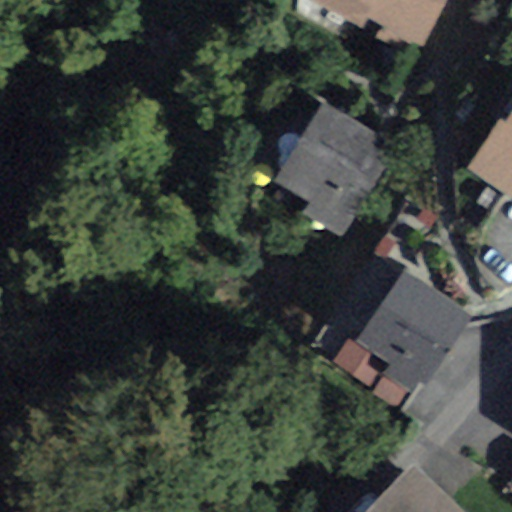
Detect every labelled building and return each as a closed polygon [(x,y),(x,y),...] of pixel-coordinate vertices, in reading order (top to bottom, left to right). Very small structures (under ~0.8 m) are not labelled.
[(327,0),(358,15),(363,6),(389,19),(381,34),(404,46),(411,33),(422,39),(441,0),(327,0)] [(391,147),(326,108),(284,178),(318,198),(310,210),(342,229),(391,147)] [(511,126),(503,121),(476,166),(511,187),(511,126)] [(467,315),(407,274),(363,338),(396,361),(390,370),(411,385),(419,372),(425,376),(467,315)] [(456,511),(412,470),(371,511),(456,511)]
